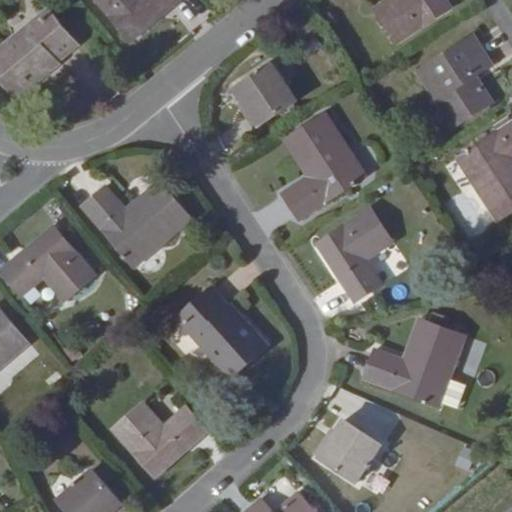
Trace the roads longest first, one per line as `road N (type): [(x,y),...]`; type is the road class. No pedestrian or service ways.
road 1 (residential): [(183,511),(302,407),(314,323),(158,91)]
road 2 (residential): [(158,91),(79,142),(3,150)]
road 3 (residential): [(268,0),(158,91)]
